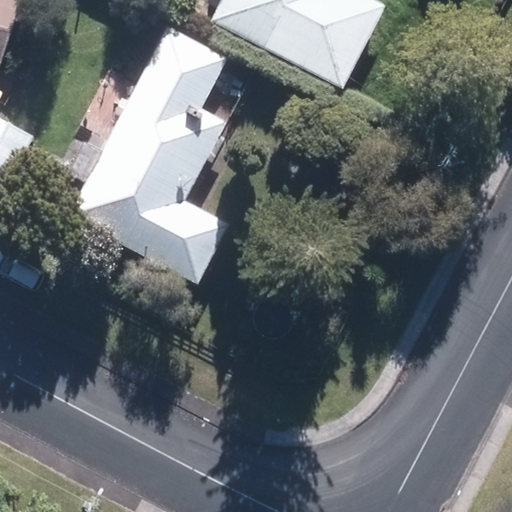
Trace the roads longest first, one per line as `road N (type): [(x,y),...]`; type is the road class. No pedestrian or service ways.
road 1 (residential): [(0,366),(277,511)]
road 2 (residential): [(385,511),(511,272)]
